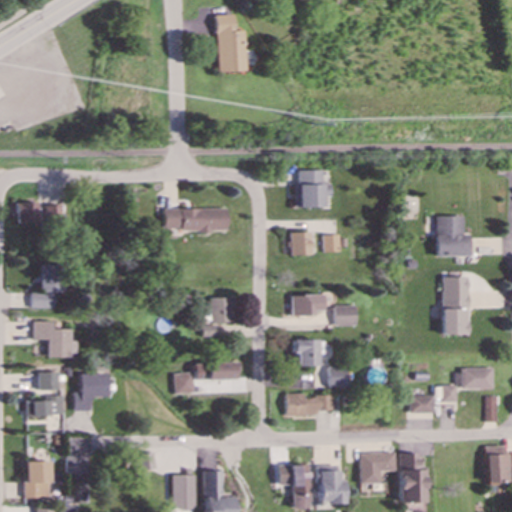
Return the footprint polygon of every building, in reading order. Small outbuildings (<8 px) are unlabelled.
[(214,72),(243,71),(241,31),(231,31),(230,15),(212,15),(214,72)] [(319,208),(319,197),(326,197),(326,184),(319,184),(319,171),(295,171),(295,185),(291,185),(291,208),(319,208)] [(13,203),(14,224),(35,223),(34,202),(13,203)] [(44,205),(43,223),(58,223),(59,206),(44,205)] [(223,231),(223,209),(161,209),(161,232),(223,231)] [(459,216),(432,217),(432,257),(467,256),(466,235),(460,235),(459,216)] [(307,232),(285,233),(286,256),(307,255),(307,232)] [(336,235),(319,235),(320,253),(336,253),(336,235)] [(50,309),(50,293),(59,293),(58,264),(36,264),(36,293),(27,293),(27,309),(50,309)] [(464,335),(464,277),(438,278),(438,335),(464,335)] [(288,296),(288,316),(310,316),(310,311),(319,311),(318,295),(288,296)] [(208,298),(208,323),(232,323),(231,297),(208,298)] [(331,306),(331,326),(352,326),(352,306),(331,306)] [(29,340),(43,341),(43,357),(71,357),(72,341),(66,341),(66,330),(47,329),(47,322),(29,322),(29,340)] [(214,325),(199,326),(200,337),(215,336),(214,325)] [(314,340),(289,340),(289,366),(314,367),(314,340)] [(204,380),(234,380),(233,362),(204,363),(204,380)] [(325,388),(345,387),(344,368),(324,368),(325,388)] [(456,368),(457,390),(489,389),(488,368),(456,368)] [(54,372),(35,373),(35,391),(55,390),(54,372)] [(191,394),(191,373),(171,374),(172,394),(191,394)] [(76,374),(76,392),(70,392),(70,411),(87,411),(87,397),(104,397),(104,374),(76,374)] [(438,403),(453,402),(452,385),(438,386),(438,403)] [(282,416),(315,416),(315,411),(329,411),(329,395),(311,396),(311,398),(301,399),(301,394),(282,395),(282,416)] [(22,416),(60,415),(59,396),(45,396),(45,401),(22,401),(22,416)] [(405,413),(430,413),(430,396),(405,396),(405,413)] [(482,423),(494,422),(493,397),(482,397),(482,423)] [(503,454),(502,446),(483,447),(484,481),(509,481),(508,454),(503,454)] [(376,484),(376,471),(391,471),(391,453),(355,454),(356,484),(376,484)] [(396,503),(423,503),(422,454),(395,454),(396,503)] [(63,473),(79,473),(80,457),(63,457),(63,473)] [(21,462),(22,498),(46,498),(45,462),(21,462)] [(288,485),(289,509),(306,509),(304,464),(274,466),(275,486),(288,485)] [(340,503),(339,480),(334,481),(334,466),(312,466),(313,504),(340,503)] [(218,471),(199,471),(199,511),(229,511),(229,497),(218,497),(218,471)] [(190,476),(167,476),(168,510),(190,510),(190,476)]
